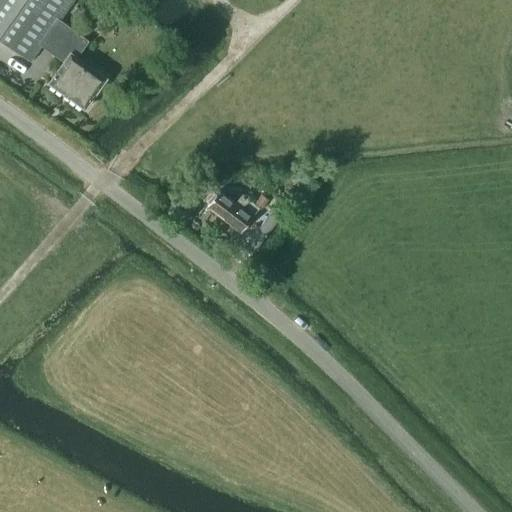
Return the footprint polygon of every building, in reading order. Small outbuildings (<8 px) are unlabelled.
[(0,0),(0,39),(31,61),(42,45),(64,61),(48,83),(85,108),(106,77),(77,57),(88,41),(59,20),(73,0),(0,0)] [(206,206),(239,233),(252,216),(259,208),(261,209),(269,199),(261,193),(254,202),(235,187),(220,191),(219,190),(206,206)] [(257,247),(285,203),(275,197),(247,241),(257,247)] [(189,225),(188,229),(191,232),(195,232),(198,229),(198,225),(196,222),(192,222),(189,225)] [(228,244),(219,238),(215,243),(224,250),(228,244)]
